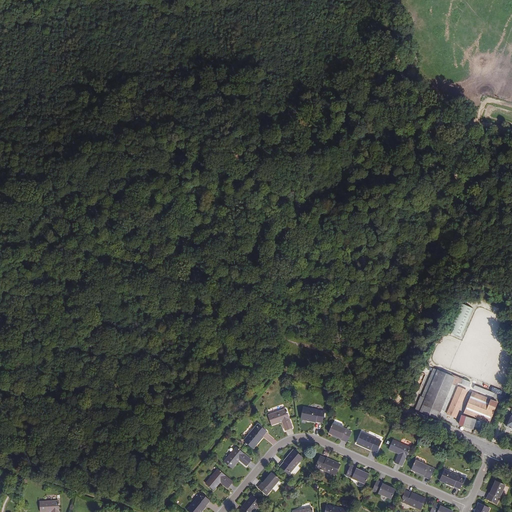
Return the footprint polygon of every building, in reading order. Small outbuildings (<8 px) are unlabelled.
[(461,337),(474,309),(460,303),(447,331),(461,337)] [(435,369),(424,396),(426,397),(438,370),(435,369)] [(422,408),(421,411),(438,418),(442,409),(455,377),(452,376),(442,372),(438,370),(426,397),(422,408)] [(455,377),(442,409),(445,411),(456,384),(460,383),(470,387),(471,384),(470,384),(463,380),(463,379),(453,375),(452,376),(455,377)] [(499,401),(501,396),(475,385),(474,389),(495,398),(494,401),(491,400),(491,399),(476,393),(473,400),(470,398),(464,413),(479,419),(479,422),(478,425),(486,428),(488,423),(490,423),(498,401),(499,401)] [(449,414),(460,387),(459,387),(448,414),(449,414)] [(456,417),(467,390),(460,387),(449,414),(456,417)] [(468,390),(467,390),(456,417),(457,418),(468,390)] [(424,396),(423,396),(422,397),(418,404),(419,407),(422,408),(426,397),(424,396)] [(301,419),(322,423),(325,412),(303,407),(301,419)] [(282,421),(285,431),(293,428),(286,409),(268,415),(272,425),(282,421)] [(473,428),(474,426),(475,421),(463,416),(460,424),(473,428)] [(485,431),(486,428),(478,425),(479,422),(475,421),(474,426),(485,431)] [(267,432),(258,424),(244,441),(253,448),(267,432)] [(333,435),(348,441),(352,432),(333,424),(329,433),(333,435)] [(357,443),(377,452),(382,441),(362,432),(357,443)] [(399,454),(395,463),(402,466),(410,448),(393,440),(389,450),(399,454)] [(252,460),(236,447),(224,462),(232,468),(239,460),(247,466),(252,460)] [(303,458),(294,450),(280,467),(289,474),(303,458)] [(316,467),(336,476),(340,465),(321,456),(316,467)] [(416,472),(430,478),(434,469),(416,461),(412,470),(416,472)] [(369,475),(365,473),(351,466),(346,476),(365,484),(369,475)] [(233,482),(218,469),(206,483),(214,490),(221,482),(228,488),(233,482)] [(440,480),(460,489),(465,478),(445,470),(440,480)] [(272,473),(269,477),(259,489),(267,495),(280,480),(272,473)] [(259,489),(269,477),(268,476),(258,488),(259,489)] [(395,490),(391,488),(377,481),(373,490),(391,499),(395,490)] [(496,481),(494,485),(487,499),(497,504),(505,485),(496,481)] [(426,500),(406,491),(401,501),(421,510),(426,500)] [(187,510),(189,511),(200,511),(210,501),(201,493),(187,510)] [(254,511),(261,504),(253,496),(239,511),(254,511)] [(45,511),(52,511),(51,511),(59,511),(59,501),(40,502),(40,511),(45,511)]
